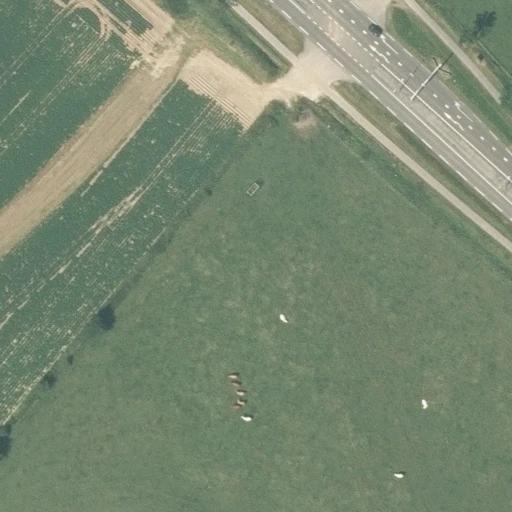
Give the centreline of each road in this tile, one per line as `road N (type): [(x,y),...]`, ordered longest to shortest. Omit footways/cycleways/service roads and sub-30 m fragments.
road 1 (primary): [(278,0),(511,213)]
road 2 (primary): [(511,169),(327,0)]
road 3 (track): [(280,104),(365,14)]
